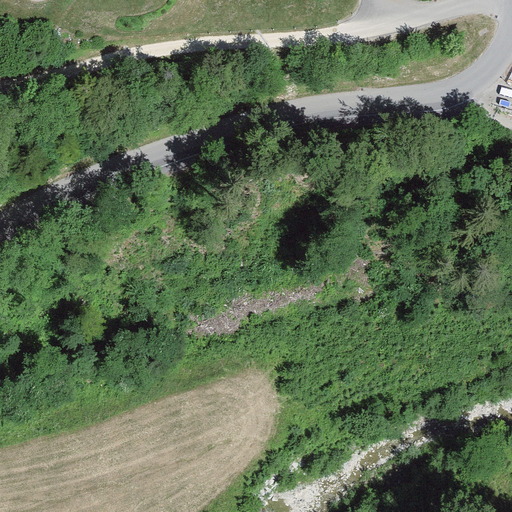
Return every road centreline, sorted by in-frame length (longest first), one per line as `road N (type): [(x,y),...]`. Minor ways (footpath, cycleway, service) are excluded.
road 1 (residential): [(0,229),(58,192),(162,150),(335,108),(398,103),(492,69),(511,13)]
road 2 (track): [(0,80),(149,49),(415,24)]
